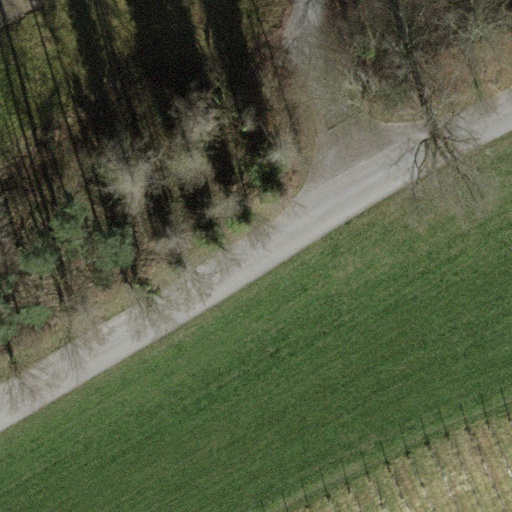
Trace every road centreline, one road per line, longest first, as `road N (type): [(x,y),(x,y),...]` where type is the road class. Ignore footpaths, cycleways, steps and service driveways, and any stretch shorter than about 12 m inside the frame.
road 1 (residential): [(383,178),(0,411)]
road 2 (residential): [(325,0),(318,56),(383,178)]
road 3 (residential): [(511,126),(383,178)]
